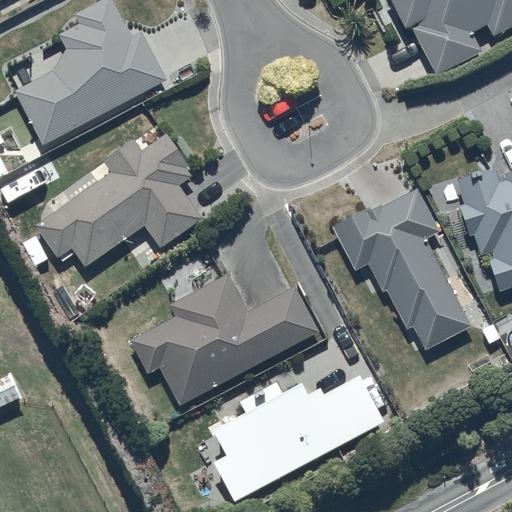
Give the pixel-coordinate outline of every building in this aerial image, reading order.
[(52,71),(13,89),(42,143),(166,79),(142,30),(131,35),(113,0),(98,0),(73,13),(78,25),(58,35),(66,49),(52,71)] [(511,0),(390,0),(404,28),(417,21),(419,26),(412,29),(436,74),(482,48),(473,33),(487,24),(494,36),(511,25),(511,0)] [(111,171),(36,224),(59,257),(72,248),(84,266),(144,226),(160,247),(201,218),(177,185),(191,176),(185,167),(188,165),(165,132),(141,149),(133,138),(103,160),(111,171)] [(511,287),(511,168),(503,172),(505,179),(500,181),(495,166),(455,179),(463,203),(458,205),(468,236),(474,235),(481,254),(492,251),(494,257),(489,259),(499,291),(511,287)] [(369,207),(332,227),(355,269),(366,263),(382,292),(385,289),(407,329),(414,326),(426,349),(472,324),(424,238),(438,231),(414,188),(372,211),(369,207)] [(176,317),(130,339),(147,374),(159,368),(178,405),(320,332),(294,286),(245,310),(227,274),(169,303),(176,317)] [(0,402),(13,395),(1,374),(0,374),(0,402)] [(276,381),(240,401),(246,411),(212,429),(226,453),(213,460),(235,501),(384,420),(358,374),(323,393),(320,387),(308,394),(301,382),(282,393),(276,381)]
